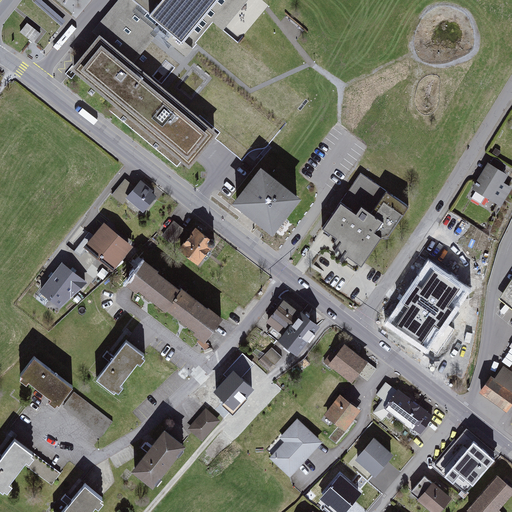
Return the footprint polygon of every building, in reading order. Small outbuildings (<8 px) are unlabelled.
[(131,0),(128,4),(124,0),(120,0),(109,13),(97,27),(103,34),(122,50),(162,83),(165,80),(188,54),(192,49),(214,25),(219,20),(236,0),(131,0)] [(41,33),(27,23),(20,32),(30,41),(34,43),(34,42),(37,38),(41,33)] [(188,54),(165,80),(227,130),(220,140),(238,154),(252,165),(305,99),(279,78),(214,25),(192,49),(188,54)] [(95,44),(75,67),(193,166),(202,156),(220,134),(222,133),(162,83),(122,50),(103,34),(95,44)] [(511,178),(511,174),(490,162),(473,191),(478,194),(474,201),(483,206),(487,199),(504,209),(511,196),(511,185),(509,184),(511,178)] [(303,194),(265,165),(238,201),(258,216),(276,230),(303,194)] [(334,220),(328,229),(333,233),(341,238),(340,240),(347,253),(350,257),(352,255),(367,265),(387,237),(393,236),(414,206),(390,191),(364,174),(345,203),(334,220)] [(143,181),(137,188),(126,179),(113,196),(125,206),(130,200),(145,212),(159,195),(143,181)] [(188,233),(175,222),(163,237),(176,247),(188,233)] [(113,273),(131,251),(102,227),(84,250),(113,273)] [(220,242),(199,227),(182,251),(203,266),(220,242)] [(169,308),(184,288),(147,259),(129,283),(141,292),(144,288),(169,308)] [(427,275),(415,267),(398,295),(412,304),(426,282),(423,281),(427,275)] [(80,298),(51,274),(31,299),(60,323),(80,298)] [(511,284),(502,301),(511,309),(511,284)] [(186,285),(184,288),(169,308),(210,339),(227,317),(186,285)] [(280,342),(303,311),(287,299),(269,323),(273,326),(268,333),(280,342)] [(394,299),(382,318),(398,328),(402,323),(406,325),(416,309),(402,300),(400,303),(394,299)] [(303,311),(280,342),(300,356),(323,325),(303,311)] [(148,353),(131,339),(117,356),(111,351),(106,358),(111,362),(99,377),(118,392),(120,389),(123,392),(127,386),(124,383),(141,361),(144,364),(150,357),(147,355),(148,353)] [(259,358),(270,368),(281,354),(271,345),(259,358)] [(370,362),(347,345),(332,366),(356,383),(370,362)] [(63,404),(78,385),(37,355),(24,373),(26,375),(23,378),(30,383),(32,380),(55,397),(52,400),(59,404),(61,403),(63,404)] [(236,364),(217,388),(221,391),(240,406),(259,381),(236,364)] [(511,409),(511,389),(493,377),(482,392),(510,412),(511,409)] [(217,388),(210,384),(201,396),(211,404),(221,391),(217,388)] [(430,412),(400,391),(387,409),(416,431),(430,412)] [(103,438),(115,422),(76,393),(65,408),(103,438)] [(348,432),(364,411),(342,395),(326,416),(348,432)] [(222,423),(206,410),(190,431),(205,443),(222,423)] [(292,478),(325,443),(300,419),(281,439),(286,443),(271,459),(292,478)] [(189,444),(168,428),(154,447),(148,443),(143,449),(149,453),(136,470),(158,486),(189,444)] [(499,455),(469,430),(458,443),(437,467),(456,483),(468,493),(499,455)] [(0,486),(7,492),(9,490),(11,492),(17,485),(14,483),(26,466),(31,460),(34,463),(39,456),(36,454),(38,452),(19,437),(4,457),(0,454),(0,486)] [(396,453),(379,437),(365,452),(363,450),(349,466),(369,484),(396,453)] [(437,467),(458,443),(456,441),(433,468),(454,486),(456,483),(437,467)] [(31,460),(26,466),(54,487),(63,475),(39,456),(34,463),(31,460)] [(511,499),(511,484),(501,476),(471,510),(472,511),(501,511),(511,499)] [(442,511),(454,499),(427,477),(413,494),(434,511),(442,511)] [(348,511),(364,494),(345,478),(330,495),(337,501),(335,503),(345,511),(348,511)] [(107,497),(89,482),(75,500),(68,494),(63,500),(69,505),(63,511),(95,511),(100,506),(103,509),(108,503),(105,500),(107,497)] [(323,497),(314,490),(308,497),(317,504),(323,497)]
